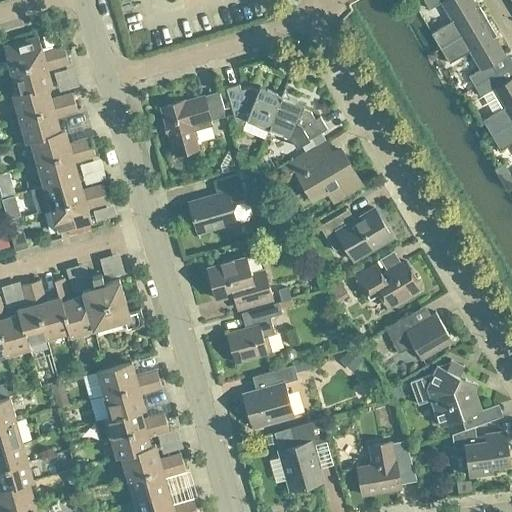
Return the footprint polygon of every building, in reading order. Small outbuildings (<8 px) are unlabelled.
[(487,20),(478,5),(476,6),(472,0),(424,0),(429,9),(441,2),(452,20),(432,32),(440,47),(487,20)] [(475,85),(497,72),(492,62),(505,55),(494,36),(496,35),(487,20),(440,47),(449,62),(470,50),(481,68),(469,75),(475,85)] [(43,51),(38,36),(3,46),(10,70),(66,53),(64,45),(43,51)] [(52,84),(48,68),(69,62),(66,53),(10,70),(17,91),(17,93),(47,84),(47,85),(52,84)] [(511,121),(511,76),(503,82),(497,72),(475,85),(480,95),(492,88),(503,107),(483,119),(491,134),(511,121)] [(51,98),(47,85),(47,84),(17,93),(17,91),(12,93),(19,117),(75,101),(72,92),(51,98)] [(268,128),(282,94),(260,85),(258,90),(250,87),(241,89),(239,84),(226,87),(236,122),(246,119),(268,128)] [(327,128),(320,116),(315,119),(310,111),(302,108),(304,103),(282,94),(268,128),(291,137),(296,146),(327,128)] [(193,130),(212,125),(204,95),(185,100),(184,99),(161,106),(175,155),(198,148),(193,130)] [(60,130),(60,129),(56,116),(77,110),(75,101),(19,117),(26,141),(31,140),(30,139),(60,130)] [(511,121),(491,134),(500,149),(511,142),(511,121)] [(69,143),(65,128),(60,129),(60,130),(30,139),(31,140),(37,162),(93,146),(90,137),(69,143)] [(361,184),(340,149),(338,146),(332,149),(328,141),(282,168),(288,180),(299,174),(313,198),(325,190),(332,201),(361,184)] [(78,175),(74,160),(95,154),(93,146),(37,162),(43,185),(78,175)] [(237,154),(230,156),(228,161),(230,168),(240,165),(237,154)] [(236,220),(230,202),(244,198),(237,173),(213,180),(217,194),(189,202),(197,231),(236,220)] [(82,189),(78,175),(43,185),(50,208),(106,192),(103,183),(82,189)] [(92,222),(87,207),(108,201),(106,192),(50,208),(57,232),(67,229),(90,223),(92,222)] [(320,225),(334,250),(349,242),(358,258),(392,238),(374,207),(350,221),(344,211),(320,225)] [(282,217),(274,220),(277,227),(285,225),(282,217)] [(90,223),(67,229),(68,235),(91,228),(90,223)] [(6,234),(0,236),(0,248),(10,246),(6,234)] [(273,298),(264,269),(251,273),(246,256),(207,267),(216,298),(242,290),(246,305),(273,298)] [(388,306),(421,287),(405,260),(382,274),(376,264),(356,276),(370,299),(380,293),(388,306)] [(128,311),(119,278),(105,283),(102,273),(92,276),(95,286),(82,289),(84,294),(89,310),(94,327),(125,318),(128,330),(137,327),(142,323),(143,316),(140,308),(128,311)] [(94,327),(89,310),(84,294),(70,298),(64,277),(54,280),(59,296),(60,296),(70,331),(69,331),(70,336),(95,328),(94,327)] [(70,331),(60,296),(59,296),(45,300),(39,279),(31,281),(47,337),(69,331),(70,331)] [(47,337),(31,281),(22,284),(28,305),(17,308),(18,313),(20,312),(28,342),(29,342),(47,337)] [(288,286),(278,289),(281,301),(285,300),(291,298),(288,286)] [(291,298),(285,300),(287,306),(293,305),(291,298)] [(20,312),(18,313),(5,317),(0,299),(0,331),(6,354),(31,347),(29,342),(28,342),(20,312)] [(275,333),(270,316),(282,313),(279,301),(241,312),(246,327),(226,333),(235,362),(273,351),(268,335),(275,333)] [(452,339),(435,311),(414,324),(407,314),(385,328),(400,352),(413,344),(422,358),(452,339)] [(353,345),(343,355),(355,368),(365,358),(353,345)] [(284,352),(284,353),(284,354),(284,355),(285,356),(286,357),(286,358),(287,359),(288,359),(289,359),(290,360),(291,359),(292,359),(293,359),(294,358),(295,357),(296,356),(296,355),(296,354),(297,353),(296,352),(296,351),(296,350),(295,349),(294,349),(293,348),(292,347),(291,347),(290,347),(289,347),(288,347),(287,348),(286,349),(285,350),(284,351),(284,352)] [(102,357),(94,359),(97,370),(105,367),(102,357)] [(423,394),(431,398),(440,425),(461,418),(465,429),(475,425),(498,417),(493,405),(477,411),(474,403),(479,402),(474,390),(478,384),(459,375),(464,365),(451,359),(446,369),(437,365),(434,372),(423,376),(427,387),(423,394)] [(136,375),(131,360),(105,367),(97,370),(104,394),(159,378),(157,369),(136,375)] [(284,382),(298,378),(294,364),(267,371),(271,385),(244,393),(253,427),(288,417),(285,405),(290,404),(284,382)] [(145,408),(141,393),(162,387),(159,378),(104,394),(110,416),(110,417),(140,408),(141,409),(145,408)] [(63,379),(51,382),(53,392),(66,389),(63,379)] [(399,383),(390,387),(395,399),(405,395),(399,383)] [(0,423),(16,419),(9,395),(0,397),(0,423)] [(143,418),(141,409),(140,408),(110,417),(110,416),(105,417),(106,418),(95,421),(100,440),(111,437),(167,421),(164,412),(143,418)] [(323,481),(312,444),(327,440),(321,418),(290,427),(295,444),(279,449),(290,490),(323,481)] [(0,448),(23,442),(16,419),(0,423),(0,448)] [(151,445),(150,444),(148,435),(169,429),(167,421),(111,437),(116,456),(121,455),(121,454),(151,445)] [(510,463),(505,430),(486,433),(487,440),(477,442),(475,425),(465,429),(452,433),(454,448),(465,447),(470,476),(492,472),(492,466),(510,463)] [(274,432),(265,435),(267,444),(276,441),(274,432)] [(159,455),(176,452),(173,435),(156,438),(159,455)] [(415,474),(405,440),(391,443),(391,441),(370,444),(373,464),(357,466),(362,494),(401,487),(399,476),(415,474)] [(0,468),(28,461),(23,442),(0,448),(0,468)] [(159,458),(155,443),(150,444),(151,445),(121,454),(121,455),(127,477),(183,461),(181,452),(159,458)] [(82,458),(73,461),(75,468),(85,465),(82,458)] [(34,480),(28,461),(0,468),(0,488),(29,480),(29,482),(34,480)] [(169,490),(164,476),(186,470),(183,461),(127,477),(134,500),(169,490)] [(74,468),(66,471),(70,484),(79,481),(74,468)] [(470,478),(456,481),(458,492),(472,490),(470,478)] [(0,511),(3,511),(35,503),(29,482),(29,480),(0,488),(0,511)] [(173,505),(169,490),(134,500),(137,511),(179,511),(193,508),(196,507),(194,499),(173,505)] [(37,511),(35,503),(3,511),(37,511)]
